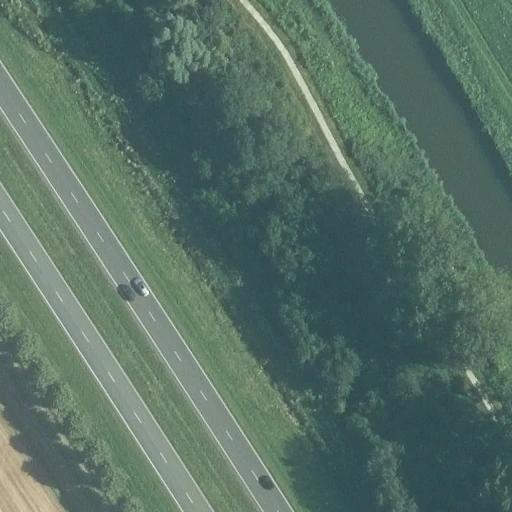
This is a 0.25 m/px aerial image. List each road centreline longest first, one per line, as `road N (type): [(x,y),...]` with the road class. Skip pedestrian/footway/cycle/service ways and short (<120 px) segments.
road 1 (trunk): [(275,511),(0,71)]
road 2 (trunk): [(0,215),(194,511)]
